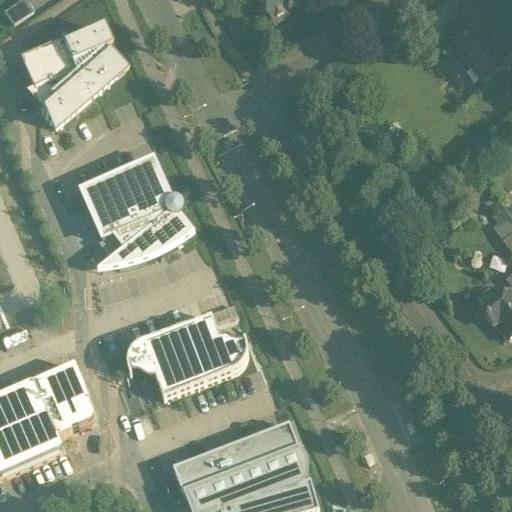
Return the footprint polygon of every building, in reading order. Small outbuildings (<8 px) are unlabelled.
[(288,17),(307,4),(303,0),(253,0),(270,23),(285,13),(288,17)] [(0,21),(0,31),(2,35),(12,29),(32,16),(24,3),(4,15),(6,18),(0,21)] [(497,40),(474,9),(454,23),(464,36),(450,46),(482,88),(500,74),(483,50),(497,40)] [(32,108),(27,112),(31,117),(27,121),(31,125),(40,118),(55,134),(121,77),(107,56),(109,55),(100,34),(60,51),(59,47),(35,58),(17,66),(30,96),(24,99),(32,108)] [(511,193),(511,169),(509,166),(487,183),(497,196),(502,192),(507,198),(511,193)] [(171,207),(154,167),(82,199),(103,247),(98,249),(112,266),(98,278),(119,275),(146,267),(167,258),(195,240),(181,223),(184,216),(182,209),(175,206),(171,207)] [(511,219),(505,211),(498,216),(511,232),(511,219)] [(511,262),(511,238),(502,247),(511,258),(511,260),(511,262)] [(496,331),(508,345),(511,341),(511,280),(506,285),(511,292),(511,294),(497,306),(489,296),(476,306),(484,316),(482,317),(494,332),(496,331)] [(213,319),(217,328),(237,320),(233,311),(213,319)] [(247,350),(246,348),(243,348),(241,349),(240,349),(237,349),(235,348),(230,345),(228,344),(226,344),(225,344),(222,344),(220,345),(212,324),(142,351),(140,352),(137,354),(134,356),(132,359),(130,362),(130,363),(129,365),(128,367),(128,371),(128,372),(128,374),(128,376),(128,377),(129,380),(130,383),(132,382),(135,381),(138,381),(141,382),(146,385),(149,386),(153,386),(156,386),(164,407),(235,379),(238,377),(240,375),(243,373),(245,370),(246,368),(247,366),(247,365),(248,363),(248,361),(249,358),(249,357),(248,354),(248,352),(247,350)] [(0,485),(65,457),(59,444),(89,430),(93,425),(94,420),(88,406),(90,405),(75,372),(0,404),(0,485)] [(209,498),(214,511),(317,511),(311,489),(298,493),(302,488),(305,482),(305,475),(304,468),(300,463),(302,462),(290,432),(173,477),(185,507),(209,498)]
